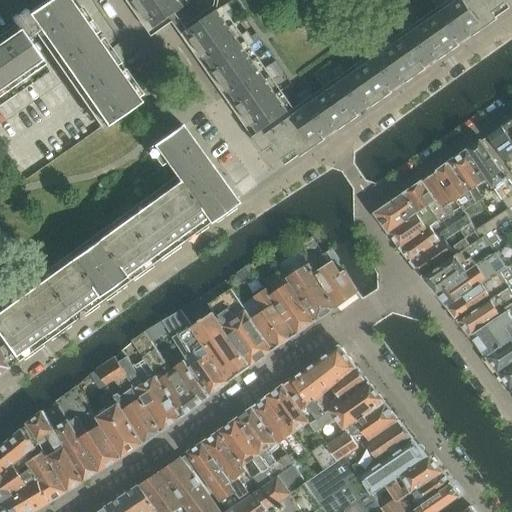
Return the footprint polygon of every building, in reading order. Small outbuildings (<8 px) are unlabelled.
[(14,23),(0,32),(0,87),(41,59),(27,39),(35,33),(39,30),(105,124),(105,125),(106,125),(140,101),(107,53),(106,53),(102,47),(69,0),(46,0),(28,13),(25,9),(13,17),(11,19),(12,20),(14,23)] [(135,0),(135,1),(149,21),(151,20),(156,28),(169,19),(186,7),(186,6),(194,0),(135,0)] [(458,0),(451,5),(447,0),(431,0),(431,1),(439,13),(417,29),(409,16),(397,24),(406,37),(384,52),(375,40),(363,48),(372,61),(350,76),(341,63),(330,72),(338,84),(317,99),(308,87),(296,95),(305,107),(293,116),(270,83),(279,76),(271,65),(262,71),(247,49),(256,43),(248,31),(239,38),(223,16),(233,10),(228,4),(219,10),(219,9),(189,30),(194,38),(192,39),(206,60),(208,58),(217,71),(215,72),(230,93),(232,92),(241,104),(239,106),(253,126),(255,125),(260,132),(253,137),(264,152),(273,146),(286,165),(300,155),(301,157),(326,140),(325,138),(338,129),(339,131),(360,116),(358,114),(371,105),(373,107),(393,93),(392,91),(405,82),(407,84),(427,69),(426,67),(439,58),(440,60),(461,46),(459,44),(472,35),(474,37),(499,19),(497,17),(511,8),(505,0),(458,0)] [(511,119),(503,126),(511,138),(511,119)] [(178,181),(0,309),(0,337),(17,362),(209,223),(238,202),(236,200),(181,123),(175,127),(152,145),(175,177),(178,181)] [(511,138),(503,126),(489,136),(511,167),(511,171),(511,173),(511,138)] [(474,155),(477,159),(497,189),(511,209),(511,181),(482,140),(470,148),(474,155)] [(470,148),(450,161),(476,199),(478,203),(497,189),(477,159),(474,155),(470,148)] [(450,161),(436,172),(456,200),(461,208),(476,199),(450,161)] [(450,204),(456,200),(436,172),(423,181),(432,194),(436,200),(448,218),(455,214),(454,212),(455,212),(450,204)] [(423,181),(417,185),(425,198),(432,194),(423,181)] [(436,200),(432,194),(425,198),(417,185),(376,213),(390,233),(436,200)] [(436,200),(390,233),(401,248),(432,226),(439,222),(440,224),(448,218),(436,200)] [(432,226),(401,248),(412,262),(446,239),(447,240),(472,224),(467,216),(438,235),(432,226)] [(511,219),(482,239),(424,276),(437,293),(484,260),(485,261),(511,242),(511,219)] [(446,239),(412,262),(424,276),(482,239),(472,224),(447,240),(446,239)] [(308,234),(297,241),(337,307),(358,292),(345,271),(342,273),(339,268),(341,266),(338,261),(340,260),(333,249),(325,254),(314,236),(311,238),(308,234)] [(296,259),(298,262),(285,271),(317,320),(337,307),(297,241),(296,242),(295,241),(287,246),(295,260),(296,259)] [(484,260),(437,293),(448,306),(510,267),(508,267),(503,260),(511,253),(511,242),(485,261),(484,260)] [(249,264),(236,273),(243,284),(256,275),(249,264)] [(511,269),(510,267),(448,306),(459,320),(511,288),(511,287),(511,269)] [(266,281),(269,286),(266,288),(297,334),(317,320),(285,271),(284,270),(266,281)] [(232,288),(208,304),(213,311),(251,366),(274,349),(250,313),(232,288)] [(262,306),(250,313),(274,349),(297,334),(266,288),(255,296),(262,306)] [(508,311),(511,307),(511,288),(459,320),(471,336),(508,311)] [(182,310),(164,321),(170,331),(187,358),(210,395),(211,395),(230,381),(192,326),(182,310)] [(213,311),(192,326),(230,381),(251,366),(213,311)] [(511,326),(511,325),(511,324),(511,316),(508,311),(471,336),(487,357),(511,340),(511,326)] [(158,368),(163,376),(160,378),(158,374),(156,376),(182,416),(208,398),(208,397),(210,395),(187,358),(172,370),(152,342),(170,331),(164,321),(152,328),(133,341),(153,371),(158,368)] [(511,340),(487,357),(499,373),(511,363),(511,340)] [(326,377),(321,380),(328,390),(356,367),(340,345),(315,364),(320,371),(321,370),(326,377)] [(123,350),(116,356),(163,430),(182,416),(156,376),(144,384),(123,350)] [(119,393),(115,395),(144,444),(145,444),(163,430),(116,356),(97,369),(108,384),(115,379),(124,394),(121,396),(119,393)] [(511,363),(499,373),(511,388),(511,363)] [(328,390),(321,380),(326,377),(321,370),(320,371),(315,364),(294,378),(309,403),(314,399),(315,401),(328,390)] [(328,390),(315,401),(325,414),(369,382),(356,367),(328,390)] [(108,410),(98,417),(123,457),(144,444),(115,395),(108,384),(97,369),(91,375),(102,391),(97,394),(108,410)] [(325,414),(315,401),(314,399),(309,403),(294,378),(284,385),(303,411),(308,407),(317,419),(325,414)] [(369,382),(325,414),(317,419),(317,420),(311,424),(317,432),(323,428),(336,419),(348,433),(388,405),(385,401),(369,382)] [(284,385),(268,397),(295,434),(311,422),(303,411),(284,385)] [(78,386),(57,402),(100,471),(123,457),(98,417),(78,386)] [(288,454),(295,464),(309,454),(295,434),(268,397),(253,407),(279,442),(280,444),(286,439),(296,451),(289,456),(288,454)] [(63,422),(54,427),(55,429),(57,428),(67,444),(65,446),(87,479),(100,471),(57,402),(50,406),(53,411),(55,409),(63,422)] [(388,405),(348,433),(359,447),(400,421),(388,405)] [(268,449),(279,442),(253,407),(236,419),(277,477),(292,466),(295,464),(288,454),(277,462),(268,449)] [(57,428),(55,429),(54,427),(43,411),(27,424),(39,443),(44,451),(68,491),(87,479),(65,446),(67,444),(57,428)] [(236,419),(220,431),(259,490),(277,477),(236,419)] [(388,456),(414,438),(400,421),(359,447),(351,452),(354,457),(350,460),(352,464),(353,465),(360,465),(365,473),(380,463),(383,468),(392,462),(388,456)] [(0,475),(15,463),(39,443),(27,424),(0,448),(0,475)] [(220,431),(204,442),(245,501),(259,490),(220,431)] [(325,441),(316,448),(324,459),(332,453),(337,461),(351,452),(359,447),(348,433),(329,446),(325,441)] [(388,456),(392,462),(383,468),(380,463),(365,473),(360,465),(353,465),(352,464),(350,460),(354,457),(351,452),(337,461),(307,482),(305,484),(322,508),(325,511),(384,511),(385,511),(375,498),(381,494),(379,491),(386,486),(388,489),(398,482),(397,479),(401,476),(403,479),(432,459),(430,456),(414,438),(388,456)] [(204,442),(189,452),(230,511),(245,501),(204,442)] [(44,451),(29,461),(39,479),(51,501),(68,491),(44,451)] [(185,506),(189,511),(222,511),(181,457),(160,471),(185,506)] [(403,479),(407,485),(403,488),(398,482),(388,489),(395,499),(399,504),(407,498),(406,497),(413,492),(414,493),(444,473),(432,459),(403,479)] [(0,475),(0,502),(39,479),(29,461),(18,468),(15,463),(0,475)] [(317,511),(322,508),(305,484),(307,482),(295,464),(292,466),(277,477),(259,490),(245,501),(230,511),(228,511),(317,511)] [(160,471),(140,485),(159,511),(176,511),(185,506),(160,471)] [(414,511),(426,505),(424,502),(452,483),(444,473),(414,493),(418,499),(411,504),(407,498),(399,504),(404,511),(414,511)] [(39,479),(0,502),(5,511),(32,511),(51,501),(39,479)] [(424,502),(426,505),(414,511),(438,511),(462,495),(452,483),(424,502)] [(159,511),(140,485),(125,494),(138,511),(159,511)] [(138,511),(125,494),(111,504),(116,511),(138,511)] [(381,494),(375,498),(385,511),(404,511),(399,504),(395,499),(388,503),(381,494)]
